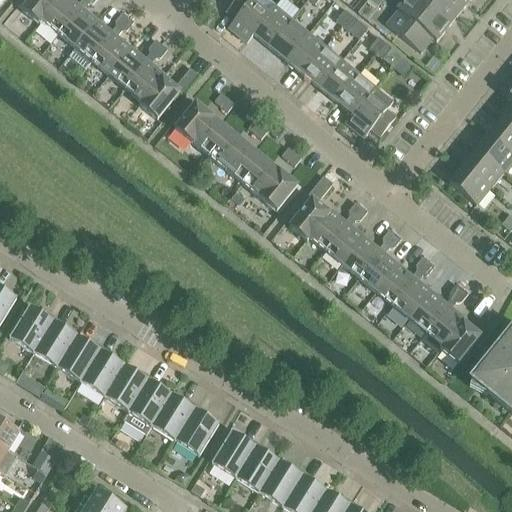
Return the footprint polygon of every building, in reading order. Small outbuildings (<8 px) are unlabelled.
[(32,0),(21,14),(39,28),(42,25),(41,25),(61,0),(32,0)] [(61,0),(41,25),(42,25),(58,38),(88,0),(80,0),(81,3),(84,6),(80,10),(67,0),(61,0)] [(88,0),(58,38),(74,52),(97,24),(81,11),(84,6),(87,8),(92,8),(98,0),(88,0)] [(246,47),(253,39),(252,38),(268,18),(267,17),(245,0),(237,0),(225,16),(234,23),(228,32),(246,47)] [(268,18),(252,38),(253,39),(269,51),(291,23),(298,13),(282,0),(275,10),(273,9),(267,17),(268,18)] [(309,0),(308,3),(315,8),(321,0),(309,0)] [(384,1),(382,0),(369,0),(367,3),(377,10),(384,1)] [(397,15),(385,29),(420,57),(431,43),(432,43),(435,46),(446,33),(456,20),(467,7),(472,0),(407,0),(406,1),(396,14),(397,15)] [(335,25),(342,30),(351,19),(344,14),(335,25)] [(74,52),(69,59),(85,73),(91,66),(127,21),(121,17),(114,25),(115,31),(111,35),(97,24),(74,52)] [(351,19),(342,30),(349,35),(357,24),(351,19)] [(127,21),(91,66),(108,79),(131,51),(117,40),(121,35),(126,35),(133,26),(127,21)] [(291,23),(269,51),(285,65),(308,37),(291,23)] [(308,37),(285,65),(302,79),(325,51),(308,37)] [(369,52),(375,57),(384,46),(377,41),(369,52)] [(131,51),(108,79),(125,93),(161,49),(155,44),(148,52),(148,58),(145,62),(131,51)] [(384,46),(375,57),(382,63),(390,52),(384,46)] [(161,49),(125,93),(141,106),(141,107),(162,82),(165,79),(148,65),(151,60),(154,63),(160,62),(167,53),(161,49)] [(325,51),(302,79),(319,92),(342,64),(325,51)] [(342,64),(319,92),(336,106),(358,78),(342,64)] [(141,107),(141,106),(138,109),(156,124),(179,96),(183,100),(199,80),(189,72),(174,91),(162,82),(141,107)] [(358,78),(336,106),(351,119),(352,119),(368,100),(369,101),(376,92),(358,78)] [(351,119),(345,127),(363,142),(370,133),(379,141),(395,122),(385,113),(392,105),(376,92),(369,101),(368,100),(352,119),(351,119)] [(214,106),(217,109),(224,101),(220,97),(214,106)] [(224,101),(217,109),(222,113),(229,105),(224,101)] [(511,108),(500,123),(511,132),(511,105),(506,101),(505,101),(511,106),(511,108)] [(229,105),(222,113),(227,116),(233,108),(229,105)] [(185,142),(206,116),(195,107),(174,133),(185,142)] [(196,151),(217,125),(206,116),(185,142),(196,151)] [(488,139),(511,158),(511,132),(500,123),(488,139)] [(217,125),(196,151),(207,160),(228,134),(217,125)] [(247,133),(252,137),(258,128),(254,125),(247,133)] [(258,128),(252,137),(257,141),(264,132),(258,128)] [(264,132),(257,141),(260,143),(267,135),(264,132)] [(219,169),(239,143),(228,134),(207,160),(219,169)] [(475,155),(502,177),(511,164),(511,158),(488,139),(475,155)] [(230,178),(251,153),(239,143),(219,169),(230,178)] [(281,160),(285,163),(291,155),(287,152),(281,160)] [(251,153),(230,178),(241,187),(262,162),(251,153)] [(291,155),(285,163),(290,167),(297,159),(291,155)] [(462,171),(489,193),(502,177),(475,155),(462,171)] [(297,159),(290,167),(294,171),(300,162),(297,159)] [(252,197),(273,171),(262,162),(241,187),(252,197)] [(264,206),(284,180),(273,171),(252,197),(264,206)] [(476,209),(489,193),(462,171),(448,187),(476,209)] [(284,180),(264,206),(276,215),(296,190),(284,180)] [(311,203),(288,231),(306,245),(308,242),(328,217),(328,216),(316,207),(332,188),(322,180),(306,200),(311,203)] [(235,197),(230,203),(238,209),(243,203),(235,197)] [(308,242),(325,255),(361,211),(355,206),(348,215),(348,220),(351,223),(347,227),(330,213),(328,216),(328,217),(308,242)] [(361,211),(325,255),(341,269),(364,241),(348,228),(351,223),(354,225),(360,225),(366,216),(361,211)] [(501,228),(509,235),(511,232),(511,220),(509,218),(501,228)] [(364,241),(341,269),(358,283),(394,238),(388,234),(381,242),(382,248),(385,250),(381,255),(364,241)] [(394,238),(358,283),(375,296),(398,268),(381,255),(385,250),(388,253),(393,252),(400,243),(394,238)] [(398,268),(375,296),(392,310),(428,266),(422,261),(415,270),(415,275),(418,277),(414,282),(398,268)] [(392,310),(409,323),(431,295),(415,282),(418,277),(421,280),(427,279),(434,270),(428,266),(392,310)] [(0,287),(0,328),(16,303),(1,294),(4,290),(0,287)] [(452,305),(461,293),(455,288),(448,297),(449,302),(452,305)] [(450,306),(425,337),(442,350),(442,351),(462,326),(463,326),(465,323),(448,309),(452,305),(455,307),(460,306),(467,298),(461,293),(450,306)] [(431,295),(409,323),(425,337),(450,306),(452,305),(448,309),(431,295)] [(9,342),(33,357),(55,322),(45,316),(43,320),(28,311),(9,342)] [(442,351),(442,350),(439,353),(457,368),(479,340),(483,344),(500,324),(490,316),(474,336),(463,326),(462,326),(442,351)] [(55,322),(33,357),(57,372),(76,341),(62,332),(65,328),(55,322)] [(511,333),(470,384),(511,417),(511,333)] [(76,341),(57,372),(80,387),(102,351),(92,345),(89,349),(76,341)] [(102,351),(80,387),(104,401),(123,370),(109,362),(112,357),(102,351)] [(123,370),(104,401),(128,416),(150,381),(140,374),(137,379),(123,370)] [(128,416),(122,426),(145,440),(151,431),(170,399),(157,391),(160,387),(150,381),(128,416)] [(27,394),(37,400),(42,392),(32,385),(27,394)] [(46,391),(40,401),(60,414),(66,404),(46,391)] [(170,399),(151,431),(174,445),(196,410),(186,403),(184,408),(170,399)] [(196,410),(174,445),(199,460),(218,429),(204,420),(206,416),(196,410)] [(82,418),(78,425),(86,430),(90,423),(82,418)] [(0,423),(0,450),(7,455),(19,436),(0,423)] [(86,430),(93,435),(97,428),(90,423),(86,430)] [(211,468),(235,483),(257,447),(247,441),(244,445),(230,436),(211,468)] [(257,447),(235,483),(258,497),(278,466),(265,458),(267,453),(257,447)] [(38,459),(31,469),(37,473),(46,479),(51,470),(52,468),(38,459)] [(278,466),(258,497),(282,511),(304,476),(294,470),(291,474),(278,466)] [(32,482),(40,487),(46,479),(37,473),(32,482)] [(304,476),(282,511),(314,511),(325,495),(311,487),(314,483),(304,476)] [(177,479),(173,484),(184,491),(191,481),(184,477),(177,479)] [(194,488),(190,495),(199,500),(203,493),(194,488)] [(51,491),(47,498),(54,503),(59,496),(51,491)] [(123,511),(95,494),(84,511),(123,511)] [(325,495),(314,511),(347,511),(351,506),(341,500),(339,504),(325,495)] [(47,498),(42,505),(50,510),(54,503),(47,498)] [(20,501),(14,510),(17,511),(24,511),(28,506),(20,501)]
